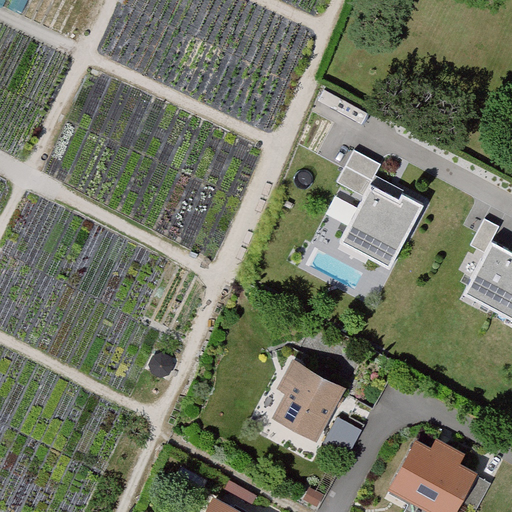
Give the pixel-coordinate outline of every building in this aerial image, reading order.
[(362,192),(378,158),(353,146),(337,180),(362,192)] [(423,207),(373,180),(340,242),(390,269),(423,207)] [(511,278),(511,254),(491,244),(465,293),(496,309),(511,278)] [(511,278),(496,309),(511,317),(511,278)] [(340,394),(290,368),(276,396),(282,399),(269,426),(313,446),(340,394)] [(336,414),(328,435),(354,445),(362,424),(336,414)] [(438,511),(462,511),(484,469),(464,459),(467,452),(419,428),(389,487),(438,511)] [(238,511),(212,498),(204,511),(238,511)]
